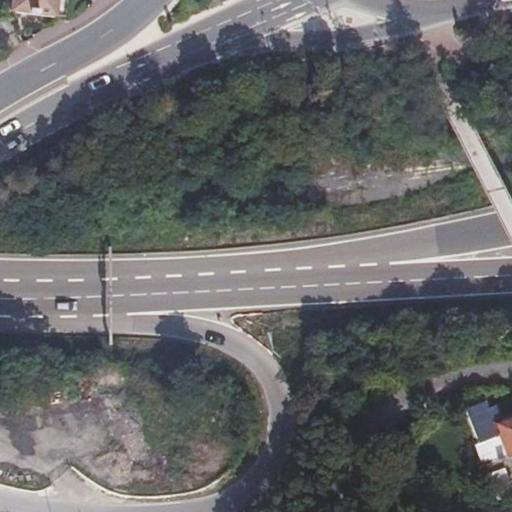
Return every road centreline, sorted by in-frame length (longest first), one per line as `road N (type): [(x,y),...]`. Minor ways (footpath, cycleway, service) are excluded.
road 1 (trunk): [(108,297),(136,323),(209,330),(240,343),(282,392),(282,444),(262,484),(200,511)]
road 2 (trunk): [(108,297),(375,277)]
road 3 (unclassified): [(511,362),(408,389),(322,511)]
road 4 (trunk): [(191,46),(393,28),(431,17)]
road 5 (primary): [(0,149),(191,46)]
road 6 (primary): [(149,0),(0,95)]
road 7 (trunk): [(375,277),(466,238),(511,228)]
road 8 (trunk): [(375,277),(511,276)]
